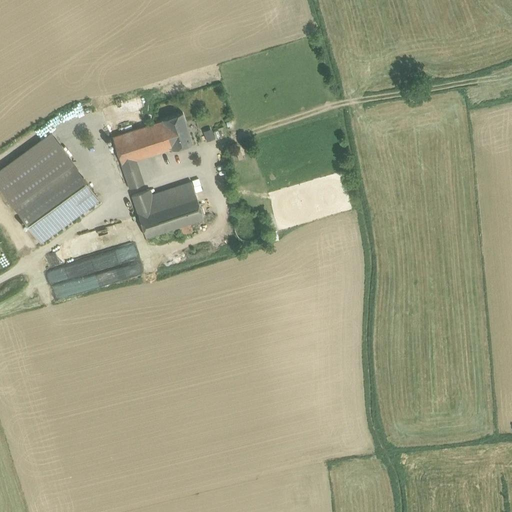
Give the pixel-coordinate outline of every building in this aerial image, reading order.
[(182,112),(162,119),(162,120),(171,148),(172,149),(192,142),(182,112)] [(162,120),(112,137),(123,169),(135,165),(134,160),(147,156),(152,154),(171,148),(162,120)] [(203,130),(206,140),(215,137),(211,127),(203,130)] [(71,160),(51,133),(0,170),(0,186),(12,203),(71,160)] [(71,160),(12,203),(40,241),(99,199),(71,160)] [(135,165),(123,169),(129,188),(141,184),(135,165)] [(191,182),(152,194),(155,206),(195,193),(194,191),(191,182)] [(150,189),(131,195),(137,212),(155,206),(152,194),(150,189)] [(155,206),(137,212),(145,237),(146,237),(203,218),(203,216),(197,200),(195,193),(155,206)] [(203,218),(146,237),(148,245),(206,226),(203,218)] [(62,299),(140,275),(131,242),(121,222),(78,236),(48,253),(62,299)]
